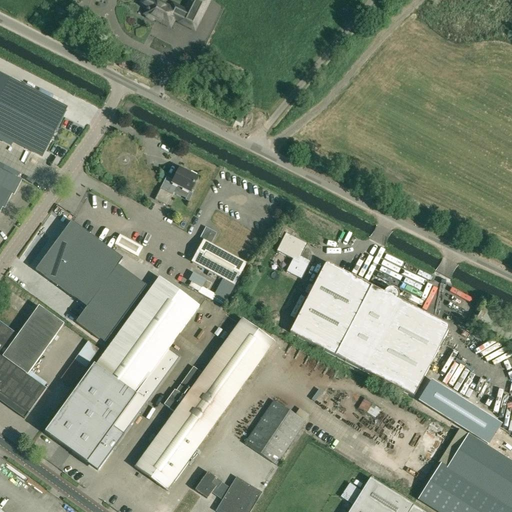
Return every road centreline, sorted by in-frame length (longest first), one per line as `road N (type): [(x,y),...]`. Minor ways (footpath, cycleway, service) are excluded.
road 1 (unclassified): [(511,276),(126,83)]
road 2 (unclassified): [(0,266),(126,83)]
road 3 (unclassified): [(126,83),(0,19)]
road 4 (residential): [(0,440),(99,511)]
